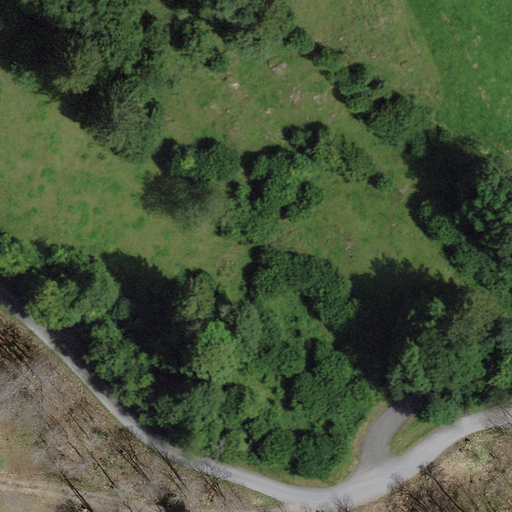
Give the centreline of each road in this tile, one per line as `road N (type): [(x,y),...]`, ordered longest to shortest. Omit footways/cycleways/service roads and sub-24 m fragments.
road 1 (tertiary): [(0,290),(161,446),(317,501),(359,489)]
road 2 (unclassified): [(359,489),(373,442),(418,402),(511,354)]
road 3 (track): [(0,483),(187,511)]
road 4 (tertiary): [(359,489),(486,420),(511,420)]
